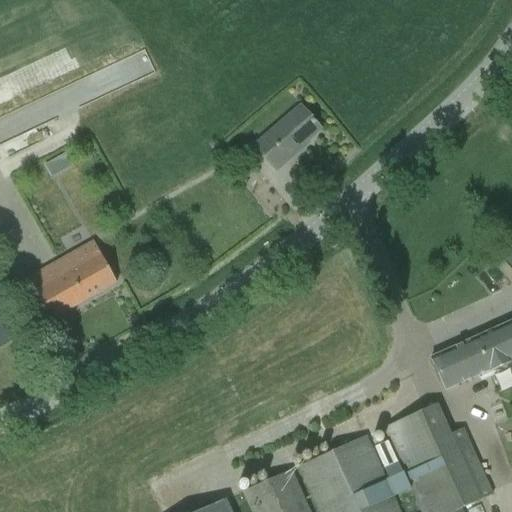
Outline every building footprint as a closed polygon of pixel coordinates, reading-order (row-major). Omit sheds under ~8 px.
[(65,122),(165,85),(155,60),(55,97),(65,122)] [(253,147),(262,157),(275,172),(301,149),(299,148),(320,130),(306,115),(300,107),(253,147)] [(25,282),(38,305),(48,323),(116,285),(106,267),(92,244),(25,282)] [(511,271),(503,262),(495,269),(510,286),(511,284),(511,271)] [(0,349),(23,336),(14,319),(0,294),(0,349)] [(511,358),(511,322),(430,359),(444,391),(507,362),(506,361),(511,358)] [(329,395),(338,415),(378,397),(369,376),(329,395)] [(422,411),(383,429),(389,441),(398,462),(418,511),(461,511),(459,507),(489,494),(470,449),(462,431),(449,436),(442,421),(430,427),(422,411)] [(397,511),(372,456),(364,438),(297,469),(305,487),(316,511),(397,511)] [(398,462),(389,441),(374,448),(383,469),(398,462)] [(308,511),(298,490),(290,472),(243,493),(251,511),(308,511)] [(200,511),(225,511),(221,503),(200,511)]
